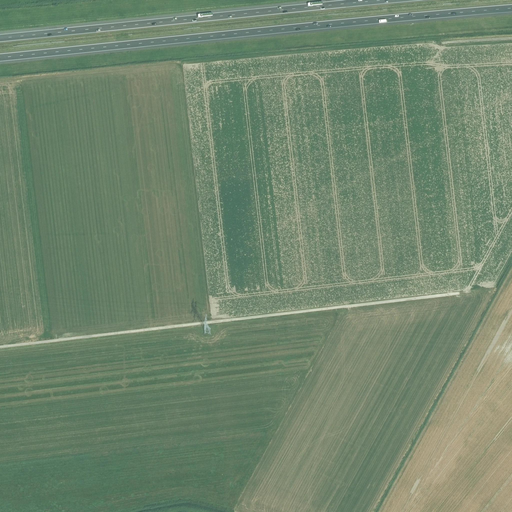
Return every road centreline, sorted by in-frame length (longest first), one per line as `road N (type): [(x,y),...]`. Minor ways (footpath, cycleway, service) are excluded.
road 1 (motorway): [(0,58),(511,8)]
road 2 (motorway): [(402,0),(0,37)]
